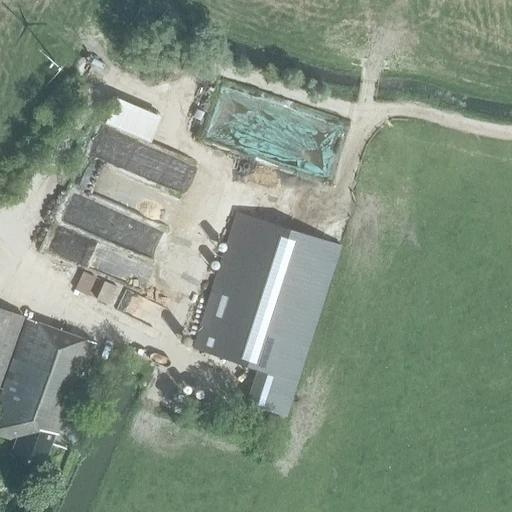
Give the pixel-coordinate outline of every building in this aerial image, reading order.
[(333,178),(351,119),(226,82),(222,94),(243,100),(238,119),(217,113),(209,137),(238,146),(242,132),(232,129),(235,121),(252,126),(244,152),(333,178)] [(106,126),(152,144),(164,113),(118,95),(106,126)] [(48,254),(150,286),(158,260),(98,240),(109,203),(68,190),(48,254)] [(159,191),(150,214),(170,222),(179,199),(159,191)] [(340,247),(235,213),(192,349),(255,369),(244,403),(286,416),(340,247)] [(85,270),(79,287),(92,292),(98,275),(85,270)] [(146,319),(154,297),(113,282),(105,304),(146,319)] [(0,386),(23,317),(0,309),(0,386)] [(94,344),(26,321),(0,395),(0,436),(15,442),(10,455),(43,466),(54,434),(57,435),(67,407),(72,409),(94,344)]
